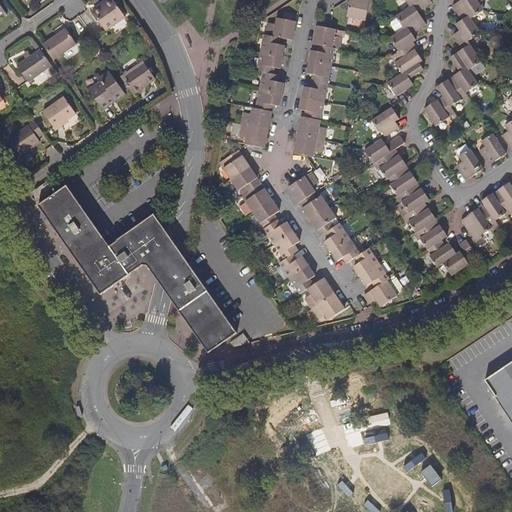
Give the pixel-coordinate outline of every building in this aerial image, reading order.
[(103,4),(92,12),(105,30),(124,16),(112,0),(106,0),(102,3),(103,4)] [(350,0),(347,18),(365,22),(369,0),(350,0)] [(406,29),(424,18),(418,10),(421,8),(422,10),(434,2),(432,0),(422,0),(409,8),(397,16),(394,16),(404,30),(406,29)] [(403,0),(409,8),(422,0),(403,0)] [(485,10),(478,0),(463,0),(461,1),(472,19),(485,10)] [(482,33),(472,19),(461,1),(454,6),(462,17),(463,16),(465,19),(458,24),(462,30),(469,42),(470,41),(482,33)] [(399,52),(414,42),(417,40),(413,32),(415,31),(416,32),(427,24),(424,18),(406,29),(404,30),(392,38),(389,38),(399,52)] [(275,25),(273,36),(281,37),(294,40),(297,23),(277,19),(275,25)] [(268,24),(266,34),(273,36),(275,25),(268,24)] [(337,30),(318,26),(314,44),(320,45),(333,48),(335,37),(336,33),(342,34),(343,31),(337,30)] [(42,43),(53,58),(75,42),(65,28),(42,43)] [(483,62),(470,41),(469,42),(462,30),(455,35),(463,46),(465,45),(466,48),(459,53),(470,71),(471,70),(472,70),(476,75),(487,68),(482,62),(483,62)] [(183,36),(189,44),(194,40),(189,31),(183,36)] [(280,44),(281,37),(273,36),(266,34),(265,34),(260,52),(284,57),(287,45),(280,44)] [(29,40),(37,51),(40,48),(32,37),(29,40)] [(336,48),(341,49),(343,38),(335,37),(333,48),(336,48)] [(402,74),(420,63),(424,60),(417,50),(419,49),(414,42),(399,52),(391,58),(402,74)] [(336,48),(333,48),(320,45),(319,53),(313,51),(310,62),(332,67),(336,48)] [(47,56),(40,48),(37,51),(30,56),(28,52),(24,55),(26,58),(17,65),(28,81),(52,65),(47,56)] [(256,70),(264,72),(274,74),(275,67),(282,69),(284,57),(260,52),(256,70)] [(480,84),(471,70),(470,71),(459,53),(452,57),(459,69),(461,68),(463,71),(455,76),(456,76),(467,93),(480,84)] [(120,75),(131,91),(145,82),(146,83),(154,77),(142,60),(120,75)] [(332,67),(310,62),(308,74),(314,75),(313,81),(328,84),(332,67)] [(397,97),(409,89),(415,85),(410,77),(413,75),(414,77),(425,70),(420,63),(402,74),(388,84),(397,97)] [(100,80),(88,88),(101,107),(124,92),(108,69),(97,77),(100,80)] [(280,75),(274,74),(264,72),(260,90),(282,94),(285,83),(279,81),(280,75)] [(470,98),(467,93),(456,76),(450,80),(439,86),(445,96),(452,107),(462,101),(463,103),(470,98)] [(328,84),(313,81),(312,88),(306,86),(303,98),(325,102),(328,84)] [(361,88),(359,96),(367,98),(368,90),(361,88)] [(280,105),(282,94),(260,90),(255,107),(273,111),(274,104),(280,105)] [(65,95),(44,110),(56,126),(77,112),(65,95)] [(456,114),(452,107),(445,96),(426,109),(437,127),(456,114)] [(325,102),(303,98),(301,109),(307,110),(306,117),(321,120),(325,102)] [(269,129),(273,111),(255,107),(253,107),(249,125),(269,129)] [(401,119),(393,108),(374,121),(371,120),(379,133),(381,131),(386,138),(401,128),(397,121),(401,119)] [(175,112),(174,112),(169,116),(175,124),(178,121),(177,116),(175,112)] [(321,120),(306,117),(302,117),(299,135),(317,138),(320,128),(321,120)] [(47,132),(38,120),(12,138),(24,154),(43,140),(41,136),(47,132)] [(511,121),(505,127),(508,132),(502,136),(508,146),(510,145),(511,148),(511,121)] [(249,125),(242,124),(237,142),(244,144),(249,125)] [(244,144),(258,146),(265,148),(269,129),(249,125),(244,144)] [(327,130),(320,128),(317,138),(325,140),(327,130)] [(507,154),(504,149),(494,134),(482,142),(486,148),(480,151),(486,161),(487,160),(490,165),(507,154)] [(317,138),(299,135),(295,153),(306,155),(314,157),(315,151),(317,138)] [(375,163),(396,149),(407,142),(402,135),(391,143),(392,145),(388,147),(383,139),(367,150),(375,163)] [(325,140),(317,138),(315,151),(323,153),(325,140)] [(386,180),(407,166),(407,165),(396,149),(375,163),(374,164),(377,169),(379,169),(386,180)] [(485,169),(481,164),(472,149),(459,157),(462,163),(457,167),(460,171),(461,170),(467,180),(485,169)] [(230,180),(251,167),(243,156),(240,150),(223,161),(227,167),(223,169),(230,180)] [(397,197),(419,183),(419,182),(411,171),(407,166),(386,180),(385,181),(388,186),(390,185),(397,197)] [(241,196),(246,193),(261,183),(251,167),(230,180),(241,196)] [(289,187),(299,202),(313,193),(316,192),(313,187),(318,183),(311,172),(289,187)] [(48,192),(53,189),(47,180),(42,183),(48,192)] [(29,192),(36,201),(48,192),(42,183),(29,192)] [(252,213),(272,199),(261,183),(246,193),(250,199),(245,202),(252,213)] [(351,183),(345,187),(349,193),(355,189),(351,183)] [(403,218),(426,203),(430,200),(423,189),(419,183),(397,197),(396,198),(400,204),(395,207),(403,218)] [(511,185),(510,183),(493,194),(507,214),(508,216),(511,213),(511,185)] [(38,206),(99,295),(146,262),(154,273),(165,229),(155,215),(110,246),(67,187),(38,206)] [(360,197),(355,190),(352,192),(361,206),(364,203),(360,197)] [(313,193),(299,202),(310,219),(328,207),(321,196),(317,199),(313,193)] [(507,214),(493,194),(482,201),(485,205),(479,209),(492,229),(494,232),(500,228),(496,221),(507,214)] [(267,227),(278,220),(275,214),(280,210),(272,199),(252,213),(260,225),(264,223),(267,227)] [(415,234),(437,220),(437,219),(431,209),(430,209),(426,203),(403,218),(407,224),(409,223),(415,234)] [(328,207),(310,219),(318,231),(337,219),(328,207)] [(492,229),(479,209),(469,215),(469,216),(463,220),(474,237),(477,242),(483,238),(482,236),(492,229)] [(273,245),(294,232),(287,222),(282,225),(278,220),(267,227),(263,230),(273,245)] [(387,220),(381,224),(384,229),(390,225),(387,220)] [(428,250),(443,240),(448,236),(437,220),(415,234),(414,235),(418,241),(420,239),(428,250)] [(340,223),(327,232),(330,237),(325,241),(332,251),(350,239),(340,223)] [(387,228),(383,231),(386,237),(387,237),(391,234),(387,228)] [(175,242),(165,229),(154,273),(163,289),(179,310),(191,265),(175,242)] [(283,260),(293,254),(298,250),(295,245),(300,242),(294,232),(273,245),(283,260)] [(350,239),(332,251),(338,260),(343,257),(347,262),(356,257),(360,254),(350,239)] [(439,266),(443,263),(458,254),(451,243),(447,246),(443,240),(428,250),(432,256),(429,257),(436,268),(439,266)] [(462,252),(458,254),(443,263),(452,277),(469,266),(466,260),(475,253),(467,241),(461,245),(465,252),(462,253),(462,252)] [(389,244),(383,248),(387,254),(394,250),(389,244)] [(369,248),(360,254),(356,257),(360,262),(355,266),(361,276),(379,264),(369,248)] [(289,279),(309,266),(302,256),(297,259),(293,254),(283,260),(278,264),(280,267),(277,269),(285,281),(288,278),(289,279)] [(379,264),(361,276),(368,285),(373,282),(376,288),(388,280),(390,279),(379,264)] [(209,352),(238,333),(191,265),(179,310),(209,352)] [(299,295),(307,289),(314,284),(310,279),(315,275),(309,266),(289,279),(299,295)] [(388,280),(376,288),(370,293),(380,308),(398,296),(396,293),(403,288),(395,276),(390,279),(388,280)] [(317,305),(335,293),(324,278),(314,284),(307,289),(317,305)] [(345,308),(335,293),(317,305),(328,320),(345,309),(345,308)] [(370,308),(361,313),(365,322),(374,317),(370,308)] [(233,347),(250,343),(244,335),(231,343),(233,347)] [(511,363),(482,384),(511,427),(511,363)]
